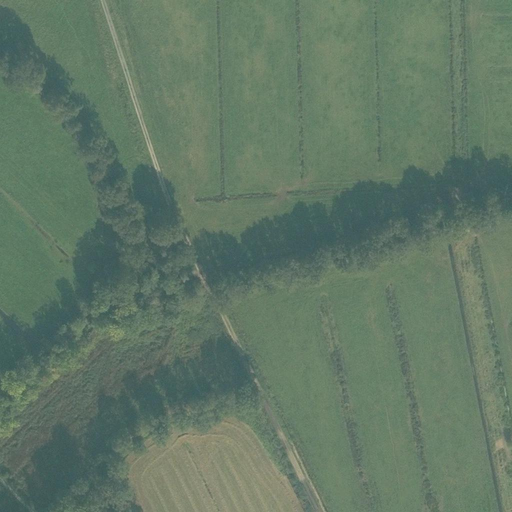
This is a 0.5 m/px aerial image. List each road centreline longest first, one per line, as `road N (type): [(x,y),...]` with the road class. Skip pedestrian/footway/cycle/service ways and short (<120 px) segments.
road 1 (track): [(207,282),(162,184),(105,0)]
road 2 (track): [(315,511),(207,282)]
road 3 (track): [(0,394),(133,277),(165,272),(207,282)]
